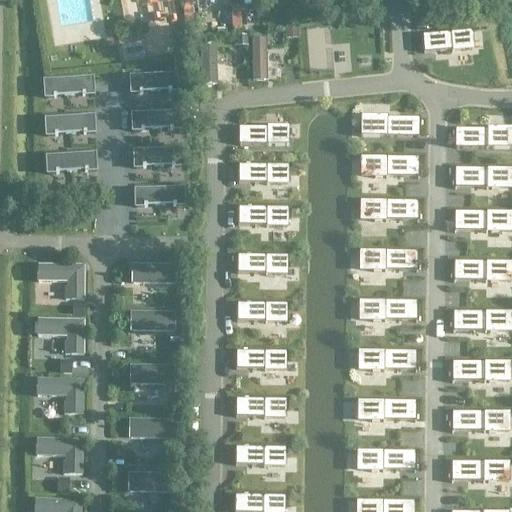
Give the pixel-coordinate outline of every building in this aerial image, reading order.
[(297,40),(297,32),(285,32),(285,40),(297,40)] [(473,32),(424,35),(426,53),(474,50),(473,32)] [(249,80),(268,81),(269,36),(250,36),(249,80)] [(246,38),(236,38),(236,47),(247,47),(246,38)] [(180,73),(128,75),(129,93),(181,92),(180,73)] [(91,76),(42,79),(43,97),(92,94),(91,76)] [(180,111),(128,112),(129,132),(181,131),(180,111)] [(92,114),(42,118),(44,137),(93,133),(92,114)] [(421,118),(363,116),(363,135),(421,137),(421,118)] [(289,126),(241,127),(241,145),(290,145),(289,126)] [(511,129),(456,128),(456,147),(511,148),(511,129)] [(182,147),(131,150),(132,169),(183,167),(182,147)] [(93,152),(43,154),(44,175),(94,172),(93,152)] [(419,159),(361,157),(360,177),(418,178),(419,159)] [(288,164),(240,165),(240,183),(289,182),(288,164)] [(511,171),(457,170),(456,189),(511,190),(511,171)] [(183,187),(133,188),(133,208),(183,206),(183,187)] [(418,203),(360,202),(360,221),(418,222),(418,203)] [(288,210),(240,209),(239,226),(288,227),(288,210)] [(511,212),(457,211),(457,230),(511,231),(511,212)] [(418,252),(360,251),(360,270),(418,271),(418,252)] [(288,257),(239,256),(239,274),(287,275),(288,257)] [(511,262),(457,261),(456,280),(511,281),(511,262)] [(133,266),(132,286),(181,287),(182,267),(133,266)] [(84,267),(38,267),(38,283),(68,284),(68,289),(64,289),(64,302),(84,302),(84,267)] [(417,303),(359,302),(358,321),(416,322),(417,303)] [(84,305),(72,304),(72,319),(84,320),(84,305)] [(289,306),(240,305),(240,323),(288,324),(289,306)] [(132,313),(131,334),(180,335),(181,314),(132,313)] [(511,314),(456,313),(455,332),(511,333),(511,314)] [(84,323),(38,322),(38,338),(67,339),(67,344),(65,344),(65,356),(83,357),(84,323)] [(287,353),(239,352),(238,369),(287,370),(287,353)] [(417,353),(359,352),(359,371),(417,372),(417,353)] [(60,376),(71,376),(71,362),(60,362),(60,376)] [(511,363),(455,363),(454,382),(511,382),(511,363)] [(131,366),(131,387),(180,388),(180,368),(131,366)] [(64,416),(82,416),(83,383),(37,382),(37,398),(67,398),(67,404),(64,404),(64,416)] [(285,401),(236,400),(236,418),(284,419),(285,401)] [(417,404),(359,402),(359,421),(417,423),(417,404)] [(177,405),(165,405),(165,419),(177,419),(177,405)] [(511,414),(454,412),(453,431),(511,433),(511,414)] [(129,420),(128,441),(177,442),(178,422),(129,420)] [(63,476),(82,476),(82,443),(36,442),(36,458),(66,459),(66,464),(63,464),(63,476)] [(285,450),(237,449),(237,466),(285,467),(285,450)] [(417,453),(359,451),(359,470),(417,472),(417,453)] [(511,464),(454,463),(453,482),(511,483),(511,464)] [(128,474),(127,495),(176,496),(177,475),(128,474)] [(57,494),(70,494),(70,479),(57,479),(57,494)] [(283,511),(284,499),(236,498),(235,511),(283,511)] [(416,511),(417,503),(359,501),(358,511),(416,511)] [(80,511),(81,504),(35,502),(34,511),(80,511)]
